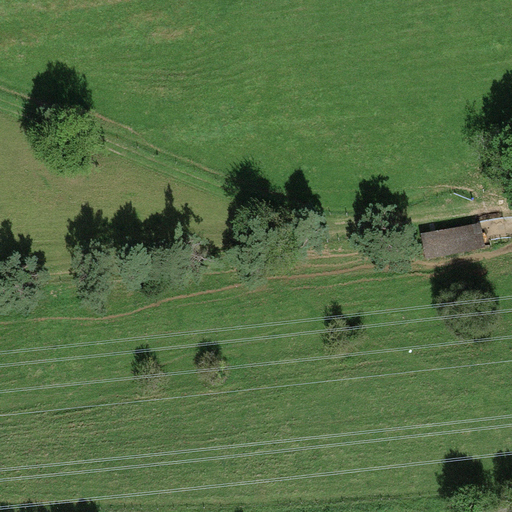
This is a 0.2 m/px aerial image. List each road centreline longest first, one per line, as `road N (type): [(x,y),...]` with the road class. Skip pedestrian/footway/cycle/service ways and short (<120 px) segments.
road 1 (track): [(511,209),(325,226),(0,106)]
road 2 (track): [(0,292),(325,226)]
